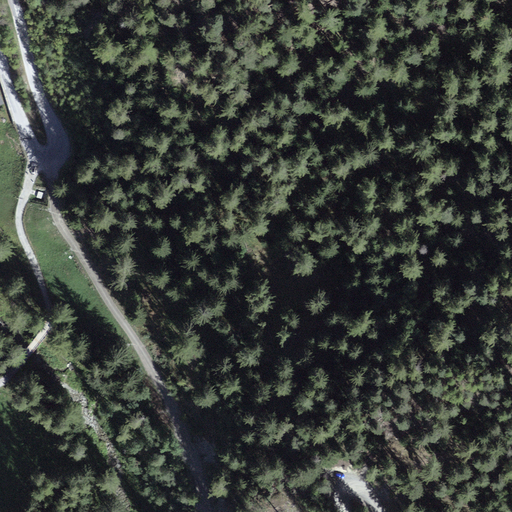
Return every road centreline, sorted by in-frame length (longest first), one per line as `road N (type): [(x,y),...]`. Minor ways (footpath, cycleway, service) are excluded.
road 1 (track): [(49,156),(61,213),(178,424),(204,511)]
road 2 (tertiary): [(14,0),(57,149),(40,156),(30,144),(0,62)]
road 3 (track): [(36,152),(21,225),(45,316),(40,339),(0,378)]
